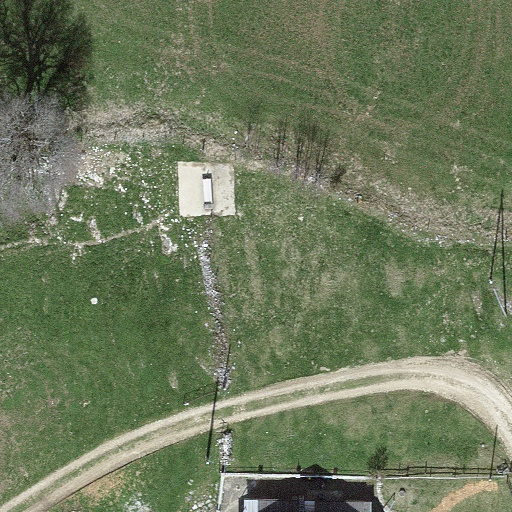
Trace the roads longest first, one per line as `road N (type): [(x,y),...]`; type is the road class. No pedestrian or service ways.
road 1 (track): [(148,422),(383,368),(435,368),(487,392),(511,433)]
road 2 (track): [(13,511),(148,422)]
